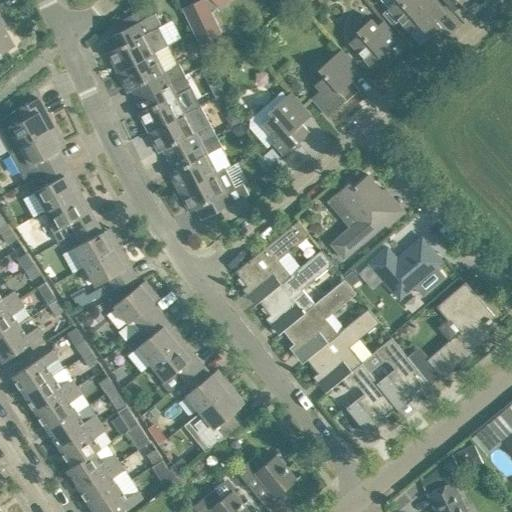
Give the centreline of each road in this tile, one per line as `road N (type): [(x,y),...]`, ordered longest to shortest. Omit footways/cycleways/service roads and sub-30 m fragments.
road 1 (residential): [(363,498),(198,278)]
road 2 (residential): [(198,278),(160,225),(62,41)]
road 3 (residential): [(198,278),(369,127)]
road 4 (residential): [(511,290),(369,127)]
road 5 (residential): [(363,498),(511,374)]
road 6 (residential): [(369,127),(511,1)]
